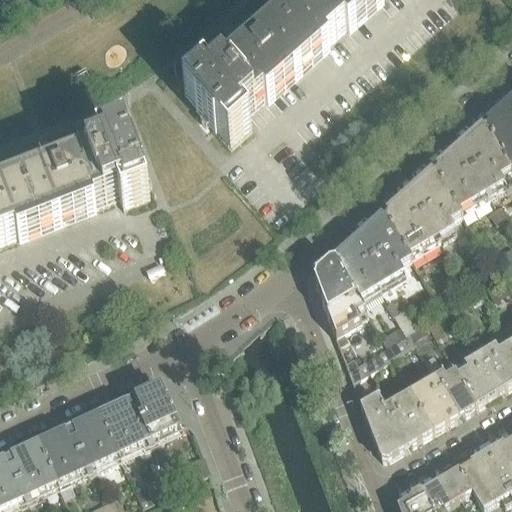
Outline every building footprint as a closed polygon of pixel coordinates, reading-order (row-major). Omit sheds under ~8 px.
[(365,22),(345,0),(315,0),(308,7),(306,4),(303,7),(300,9),(302,12),(278,33),(310,69),(365,22)] [(389,0),(345,0),(365,22),(389,0)] [(310,69),(278,33),(253,54),(251,52),(248,55),(245,57),(247,60),(225,79),(257,116),(310,69)] [(245,126),(257,116),(225,79),(213,90),(206,82),(185,101),(205,124),(201,127),(207,133),(210,130),(231,153),(252,134),(245,126)] [(511,109),(488,131),(489,132),(487,136),(511,179),(511,109)] [(511,180),(511,179),(487,136),(483,137),(482,136),(438,176),(438,177),(437,181),(462,225),(507,197),(501,187),(511,180)] [(150,206),(139,177),(144,175),(141,168),(136,169),(125,141),(98,151),(102,161),(90,165),(108,211),(120,206),(124,216),(150,206)] [(108,211),(90,165),(60,177),(59,175),(55,176),(51,177),(52,180),(22,192),(39,238),(108,211)] [(462,225),(437,181),(433,182),(432,181),(387,221),(388,222),(387,226),(413,269),(457,242),(451,232),(462,225)] [(0,253),(39,238),(22,192),(0,200),(0,253)] [(510,224),(502,212),(496,216),(503,228),(510,224)] [(503,228),(496,216),(490,220),(497,232),(503,228)] [(413,269),(387,226),(383,227),(382,226),(337,266),(338,267),(336,271),(336,272),(366,322),(386,310),(381,303),(407,287),(401,277),(413,269)] [(511,273),(511,254),(493,267),(501,280),(511,273)] [(460,269),(452,257),(445,261),(452,273),(460,269)] [(452,273),(445,261),(440,265),(447,277),(452,273)] [(367,324),(366,322),(336,272),(330,273),(317,284),(316,290),(337,346),(340,354),(350,348),(345,341),(362,331),(361,328),(367,324)] [(508,291),(511,289),(511,278),(503,284),(508,291)] [(417,336),(404,315),(400,318),(393,308),(387,312),(406,343),(410,341),(417,336)] [(353,391),(416,352),(410,341),(406,343),(359,373),(349,379),(353,391)] [(477,416),(511,395),(511,358),(509,354),(499,360),(496,355),(465,374),(468,379),(458,385),(477,416)] [(477,416),(458,385),(453,377),(445,382),(434,363),(425,368),(423,366),(417,370),(429,391),(409,403),(434,442),(477,416)] [(359,373),(354,365),(346,370),(349,379),(359,373)] [(179,432),(162,396),(101,424),(120,466),(139,458),(143,466),(152,461),(151,458),(155,457),(156,456),(153,451),(181,438),(179,432)] [(434,442),(409,403),(392,413),(387,402),(371,410),(362,415),(382,467),(388,469),(434,442)] [(120,466),(101,424),(39,453),(58,494),(79,484),(85,482),(88,487),(94,485),(91,479),(120,466)] [(511,511),(511,450),(461,481),(479,511),(498,511),(501,511),(511,511)] [(58,494),(39,453),(0,470),(0,511),(18,511),(23,510),(23,511),(31,511),(29,507),(58,494)] [(210,482),(204,465),(183,473),(189,490),(210,482)] [(179,484),(175,476),(164,482),(167,489),(175,486),(179,484)] [(479,511),(461,481),(435,497),(444,511),(458,511),(473,504),(478,511),(479,511)] [(167,489),(164,482),(153,487),(157,494),(160,493),(167,489)] [(188,494),(183,482),(179,484),(175,486),(181,497),(188,494)] [(181,497),(175,486),(167,489),(173,501),(181,497)] [(173,501),(167,489),(160,493),(166,505),(173,501)] [(166,505),(160,493),(157,494),(153,496),(159,508),(166,505)] [(150,511),(154,510),(147,495),(136,500),(141,511),(150,511)] [(444,511),(435,497),(409,511),(444,511)]
